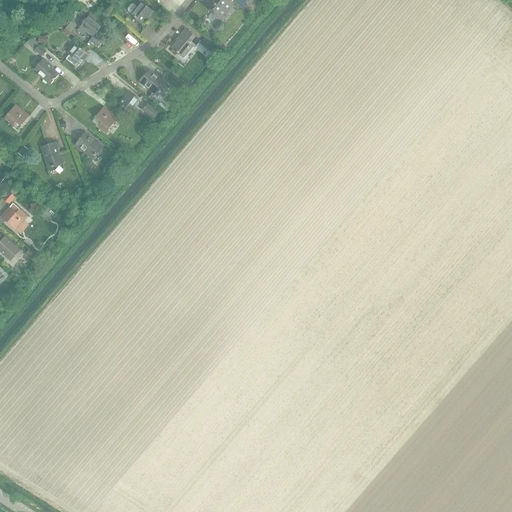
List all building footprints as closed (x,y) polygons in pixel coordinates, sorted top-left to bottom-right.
[(219,18),(232,4),(227,0),(204,0),(203,2),(203,4),(204,5),(204,6),(219,18)] [(232,0),(244,10),(251,0),(232,0)] [(141,24),(152,11),(141,2),(137,7),(135,4),(131,5),(128,9),(128,12),(131,14),(131,15),(141,24)] [(90,41),(98,47),(105,39),(97,32),(101,27),(88,16),(79,27),(92,38),(90,41)] [(217,22),(215,25),(216,30),(218,32),(223,31),(224,29),(224,24),(222,22),(217,22)] [(63,27),(71,33),(74,29),(66,24),(63,27)] [(68,36),(71,33),(63,27),(61,30),(68,36)] [(192,45),(195,47),(200,41),(185,29),(180,35),(182,37),(172,49),(182,57),(192,45)] [(200,43),(211,52),(215,47),(205,38),(200,43)] [(34,50),(42,57),(46,51),(38,45),(34,50)] [(66,59),(76,68),(83,60),(81,58),(85,54),(74,45),(67,53),(69,55),(66,59)] [(42,79),(49,85),(59,74),(52,68),(53,67),(43,58),(34,70),(43,77),(42,79)] [(148,97),(158,105),(162,100),(157,96),(166,85),(149,71),(140,83),(152,92),(148,97)] [(118,104),(134,117),(139,111),(133,106),(139,100),(126,90),(122,95),(124,97),(118,104)] [(143,110),(154,119),(158,113),(147,104),(143,110)] [(16,122),(21,127),(29,116),(16,105),(4,119),(12,126),(16,122)] [(97,126),(106,133),(117,119),(103,107),(95,118),(100,122),(97,126)] [(76,145),(93,159),(102,147),(85,133),(76,145)] [(121,152),(125,148),(119,142),(115,147),(121,152)] [(41,148),(48,169),(63,164),(56,143),(41,148)] [(6,221),(16,230),(24,221),(20,217),(24,213),(13,204),(17,199),(8,191),(0,201),(9,208),(6,211),(10,215),(6,221)] [(50,211),(47,214),(54,220),(61,212),(52,204),(48,209),(50,211)] [(5,237),(4,238),(0,234),(0,251),(11,261),(20,250),(5,237)]
